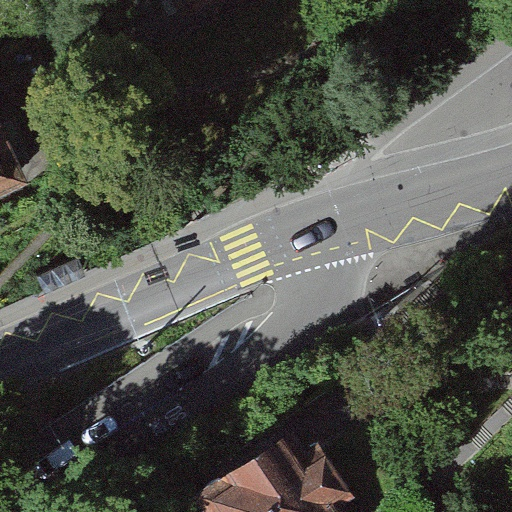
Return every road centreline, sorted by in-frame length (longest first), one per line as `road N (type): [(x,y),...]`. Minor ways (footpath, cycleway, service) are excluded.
road 1 (residential): [(315,228),(323,298),(291,336),(21,511)]
road 2 (tertiary): [(315,228),(0,355)]
road 3 (tertiary): [(472,189),(315,228)]
